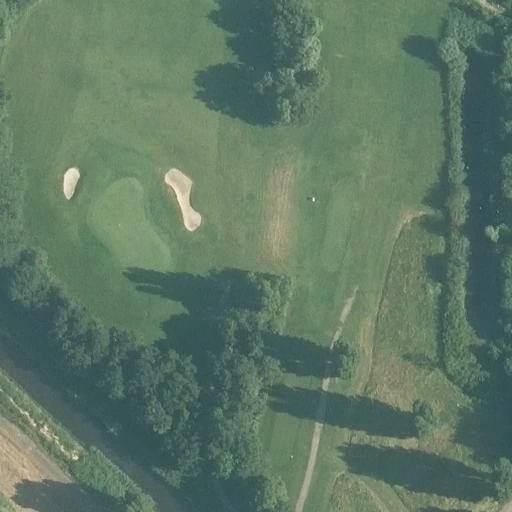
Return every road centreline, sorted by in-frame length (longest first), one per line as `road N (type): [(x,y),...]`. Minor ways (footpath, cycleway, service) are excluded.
road 1 (track): [(231,511),(212,479),(204,441),(225,286)]
road 2 (track): [(298,511),(348,305)]
road 3 (track): [(93,511),(0,424)]
